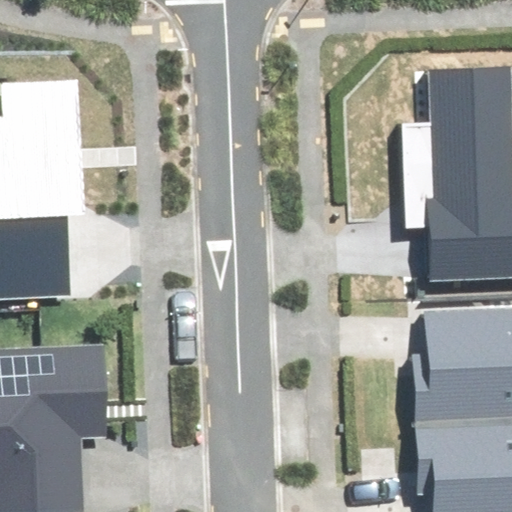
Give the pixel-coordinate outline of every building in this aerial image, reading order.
[(424,76),(434,280),(511,275),(511,175),(507,72),(424,76)] [(83,215),(77,83),(3,86),(5,119),(0,118),(0,297),(65,294),(62,216),(83,215)] [(415,423),(511,418),(511,310),(429,314),(431,355),(412,356),(415,423)] [(0,511),(81,507),(78,436),(105,435),(101,348),(0,353),(0,511)] [(511,511),(511,418),(415,423),(418,494),(437,494),(438,511),(511,511)]
